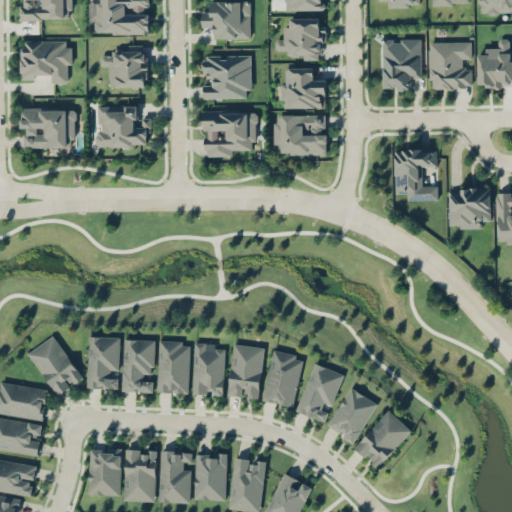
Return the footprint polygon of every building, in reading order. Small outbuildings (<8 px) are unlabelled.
[(72,19),(72,0),(19,0),(19,19),(72,19)] [(148,33),(148,0),(95,0),(95,33),(148,33)] [(250,0),(211,0),(211,10),(200,10),(200,28),(211,28),(211,38),(250,38),(250,0)] [(282,0),(283,10),(324,9),(324,0),(282,0)] [(511,0),(474,0),(475,13),(511,13),(511,0)] [(285,16),(284,38),(275,38),(274,48),(286,49),(286,57),(323,59),(324,18),(285,16)] [(420,37),(381,37),(381,89),(411,89),(411,79),(420,79),(420,37)] [(475,48),(476,86),(511,86),(511,59),(510,59),(509,38),(497,38),(497,48),(475,48)] [(19,39),(19,80),(35,80),(35,74),(49,74),(49,82),(71,82),(71,39),(19,39)] [(428,88),(471,88),(471,40),(428,40),(428,88)] [(147,44),(122,44),(123,54),(100,54),(100,65),(110,65),(110,86),(147,86),(147,44)] [(202,97),(250,97),(250,54),(202,54),(202,97)] [(313,66),(280,66),(280,107),(324,107),(324,78),(313,78),(313,66)] [(95,146),(143,146),(143,137),(150,137),(150,115),(140,115),(140,104),(94,105),(95,146)] [(21,148),(75,148),(75,106),(21,106),(21,148)] [(235,155),(235,146),(257,146),(257,109),(203,109),(203,155),(235,155)] [(326,154),(326,113),(273,113),(273,154),(326,154)] [(436,148),(394,148),(394,191),(404,191),(404,199),(437,199),(437,181),(421,181),(421,166),(436,166),(436,148)] [(448,227),(481,226),(481,219),(490,219),(490,186),(447,186),(448,227)] [(511,191),(496,191),(496,243),(511,243),(511,191)] [(55,395),(82,378),(55,334),(27,351),(55,395)] [(87,388),(118,389),(119,335),(88,335),(87,388)] [(121,391),(151,392),(152,380),(143,380),(144,372),(153,373),(154,338),(123,338),(121,391)] [(188,393),(189,340),(158,339),(156,392),(188,393)] [(192,393),(223,394),(225,343),(194,342),(192,393)] [(227,395),(258,398),(263,345),(232,342),(227,395)] [(303,354),(272,348),(262,400),(293,406),(303,354)] [(343,372),(313,361),(295,411),(325,422),(343,372)] [(0,413),(43,419),(47,387),(0,380),(0,413)] [(326,426),(352,442),(377,402),(350,386),(326,426)] [(412,429),(388,408),(353,447),(376,468),(412,429)] [(0,448),(37,455),(42,423),(0,416),(0,448)] [(119,494),(121,447),(90,446),(88,493),(119,494)] [(123,500),(155,500),(156,448),(125,447),(123,500)] [(191,450),(160,449),(159,501),(190,501),(191,450)] [(225,499),(227,452),(196,451),(194,498),(225,499)] [(228,508),(260,511),(265,459),(234,456),(228,508)] [(36,464),(0,457),(0,490),(30,495),(36,464)] [(264,511),(298,511),(310,483),(280,472),(264,511)] [(0,511),(19,511),(22,497),(0,493),(0,511)]
